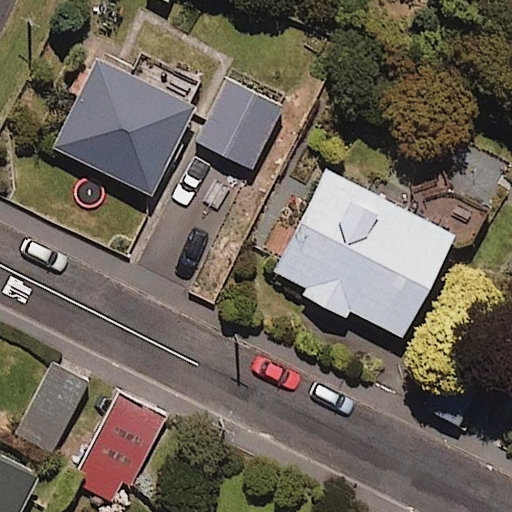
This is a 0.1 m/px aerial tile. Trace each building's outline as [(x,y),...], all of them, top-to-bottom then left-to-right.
[(189,95),(91,48),(48,139),(145,185),(189,95)] [(276,93),(222,69),(193,134),(247,158),(276,93)] [(303,280),(300,285),(341,305),(344,300),(393,323),(444,218),(312,153),(261,259),(303,280)] [(423,398),(453,420),(487,373),(457,351),(423,398)] [(83,379),(51,362),(21,418),(53,436),(83,379)] [(76,481),(113,497),(118,486),(127,490),(161,413),(115,393),(76,481)] [(0,511),(8,511),(32,464),(0,448),(0,511)]
